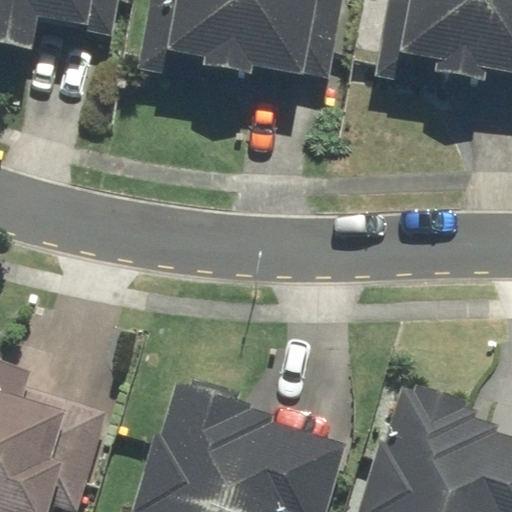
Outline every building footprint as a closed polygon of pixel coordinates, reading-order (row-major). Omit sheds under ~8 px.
[(0,0),(0,45),(114,64),(124,0),(0,0)] [(156,0),(145,70),(217,82),(219,70),(332,89),(346,0),(156,0)] [(511,0),(393,0),(380,79),(467,93),(469,79),(511,86),(511,0)] [(37,371),(0,361),(0,511),(59,511),(60,509),(72,511),(80,511),(109,411),(32,389),(37,371)] [(332,511),(352,443),(275,422),(279,408),(177,380),(140,511),(332,511)] [(511,511),(511,436),(500,433),(501,426),(477,419),(479,412),(467,409),(470,399),(406,381),(368,511),(511,511)]
